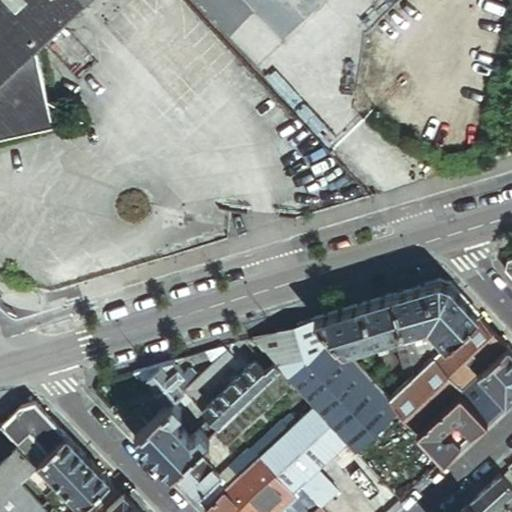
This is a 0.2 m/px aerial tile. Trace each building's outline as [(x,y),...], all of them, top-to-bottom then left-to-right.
[(39,51),(92,0),(0,0),(0,140),(57,126),(39,51)] [(440,281),(394,295),(404,331),(429,323),(446,342),(477,313),(450,284),(440,281)] [(404,331),(394,295),(316,318),(332,337),(343,349),(379,339),(380,343),(388,340),(387,336),(404,331)] [(508,346),(477,313),(446,342),(425,362),(416,371),(408,378),(388,397),(386,399),(400,413),(419,433),(464,391),(463,389),(479,373),(508,346)] [(332,337),(316,318),(251,338),(274,363),(282,372),(287,378),(332,337)] [(420,345),(425,362),(446,342),(429,323),(404,331),(407,341),(409,348),(420,345)] [(386,399),(388,397),(343,349),(332,337),(287,378),(315,408),(348,443),(358,453),(400,413),(386,399)] [(408,378),(416,371),(409,348),(407,341),(397,344),(408,378)] [(416,371),(425,362),(420,345),(409,348),(416,371)] [(217,360),(229,349),(226,346),(209,351),(215,357),(217,360)] [(511,350),(508,346),(479,373),(484,378),(493,388),(507,403),(511,398),(511,350)] [(235,356),(229,349),(217,360),(200,376),(193,383),(200,390),(235,356)] [(203,360),(215,357),(209,351),(201,353),(203,360)] [(203,360),(201,353),(194,355),(197,362),(203,360)] [(161,366),(185,391),(193,383),(200,376),(191,368),(185,373),(175,361),(161,366)] [(221,429),(282,372),(274,363),(266,371),(256,361),(228,388),(220,396),(212,403),(204,411),(221,429)] [(175,400),(185,391),(161,366),(136,373),(144,383),(149,379),(160,390),(164,395),(172,403),(175,400)] [(507,403),(493,388),(489,392),(480,382),(484,378),(479,373),(463,389),(464,391),(490,419),(507,403)] [(489,392),(493,388),(484,378),(480,382),(489,392)] [(185,391),(204,411),(212,403),(200,390),(193,383),(185,391)] [(220,396),(228,388),(224,383),(215,391),(220,396)] [(160,398),(164,395),(160,390),(156,394),(160,398)] [(490,419),(464,391),(419,433),(444,462),(461,446),(453,436),(448,436),(446,437),(444,435),(443,434),(453,424),(454,425),(462,417),(461,417),(463,415),(464,416),(466,419),(463,422),(463,425),(472,435),(490,419)] [(172,403),(158,416),(138,434),(174,473),(197,452),(211,439),(203,430),(193,438),(174,418),(183,409),(175,400),(172,403)] [(37,402),(21,407),(4,424),(22,443),(40,463),(69,436),(37,402)] [(138,434),(158,416),(147,404),(128,423),(138,434)] [(322,468),(348,443),(315,408),(301,422),(291,431),(271,449),(263,456),(298,493),(303,489),(301,487),(322,468)] [(453,436),(461,446),(472,435),(463,425),(463,422),(466,419),(464,416),(463,415),(461,417),(462,417),(454,425),(453,424),(443,434),(444,435),(446,437),(448,436),(453,436)] [(291,431),(301,422),(295,416),(285,425),(291,431)] [(271,449),(291,431),(285,425),(284,423),(264,442),(271,449)] [(112,481),(69,436),(40,463),(39,464),(60,485),(83,509),(112,481)] [(263,456),(271,449),(264,442),(251,454),(249,452),(231,468),(240,478),(263,456)] [(39,464),(40,463),(22,443),(0,463),(0,502),(9,511),(48,511),(44,508),(20,482),(28,475),(33,470),(39,464)] [(174,473),(201,501),(223,480),(221,477),(197,452),(174,473)] [(263,456),(240,478),(230,487),(226,491),(245,511),(284,511),(285,511),(301,496),(298,493),(263,456)] [(33,470),(28,475),(48,497),(60,485),(39,464),(33,470)] [(230,487),(240,478),(231,468),(221,477),(223,480),(230,487)] [(341,489),(322,468),(301,487),(303,489),(321,508),(341,489)] [(511,483),(504,475),(471,506),(476,511),(511,511),(511,503),(508,499),(511,494),(511,483)] [(208,508),(226,491),(230,487),(223,480),(201,501),(208,508)] [(317,511),(321,508),(303,489),(298,493),(301,496),(285,511),(317,511)] [(245,511),(226,491),(208,508),(211,511),(245,511)] [(141,511),(126,496),(109,511),(141,511)] [(0,511),(9,511),(0,502),(0,511)] [(50,503),(44,508),(48,511),(54,511),(56,510),(50,503)]
